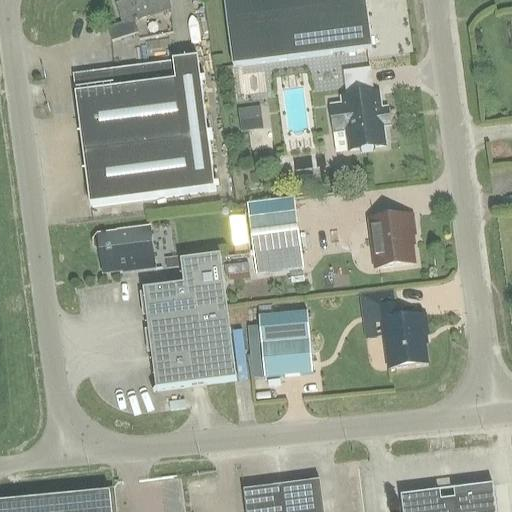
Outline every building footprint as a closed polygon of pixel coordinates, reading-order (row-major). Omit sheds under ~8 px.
[(115,0),(123,24),(107,29),(112,43),(138,35),(134,21),(170,10),(167,0),(115,0)] [(372,50),(365,0),(224,0),(233,68),(372,50)] [(114,71),(73,77),(90,208),(215,191),(198,61),(114,71)] [(343,107),(332,108),(335,135),(347,134),(349,151),(385,146),(378,96),(372,97),(369,71),(345,74),(349,100),(343,101),(343,107)] [(260,108),(238,111),(241,133),(263,130),(260,108)] [(313,177),(294,180),(296,197),(316,195),(313,177)] [(297,215),(250,222),(258,274),(305,267),(297,215)] [(414,236),(411,217),(371,222),(377,270),(413,266),(409,237),(414,236)] [(155,270),(150,229),(118,233),(119,237),(107,238),(105,236),(98,237),(94,242),(95,249),(101,253),(103,273),(131,269),(131,273),(155,270)] [(157,392),(237,382),(221,258),(181,263),(184,287),(144,292),(157,392)] [(229,278),(250,275),(248,265),(225,268),(226,278),(229,278)] [(382,308),(384,322),(388,350),(386,353),(387,365),(390,367),(390,370),(426,366),(422,337),(427,336),(424,317),(405,319),(403,306),(382,308)] [(272,316),(271,308),(258,309),(259,317),(272,316)] [(262,347),(310,342),(308,315),(259,319),(262,347)] [(265,380),(313,375),(310,342),(262,347),(265,380)] [(323,511),(320,483),(282,488),(285,511),(323,511)] [(496,511),(493,487),(454,492),(455,502),(442,504),(441,498),(402,503),(402,511),(496,511)] [(285,511),(282,488),(244,493),(246,511),(285,511)] [(112,511),(110,495),(0,505),(0,511),(112,511)]
